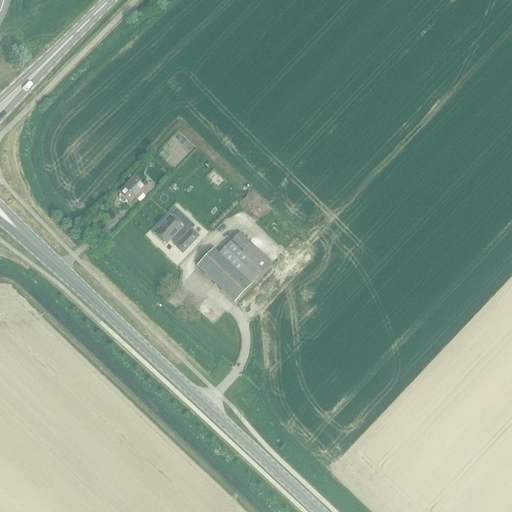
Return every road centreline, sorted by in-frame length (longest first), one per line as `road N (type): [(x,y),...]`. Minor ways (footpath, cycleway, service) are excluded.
road 1 (secondary): [(318,511),(0,212)]
road 2 (secondary): [(0,109),(114,0)]
